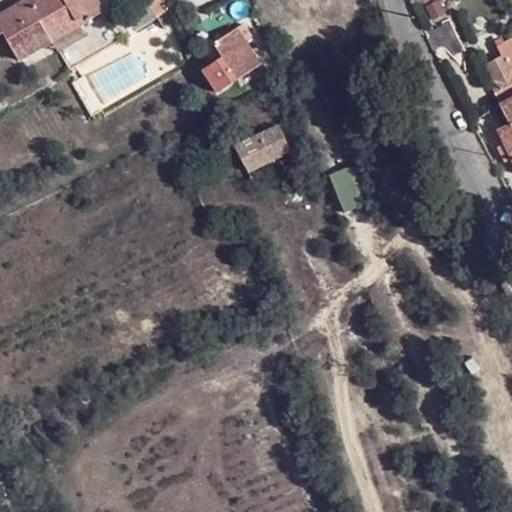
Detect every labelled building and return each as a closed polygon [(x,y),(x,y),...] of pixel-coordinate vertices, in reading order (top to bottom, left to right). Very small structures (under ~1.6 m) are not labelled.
[(18,64),(62,36),(106,11),(98,0),(22,0),(0,13),(0,36),(2,35),(18,64)] [(106,11),(62,36),(67,46),(110,21),(106,11)] [(203,47),(209,60),(223,86),(255,72),(236,32),(203,47)] [(511,164),(511,72),(510,74),(502,55),(485,64),(507,127),(500,132),(511,164)] [(223,86),(209,60),(201,63),(215,91),(223,86)] [(281,123),(234,144),(247,169),(293,147),(281,123)]
